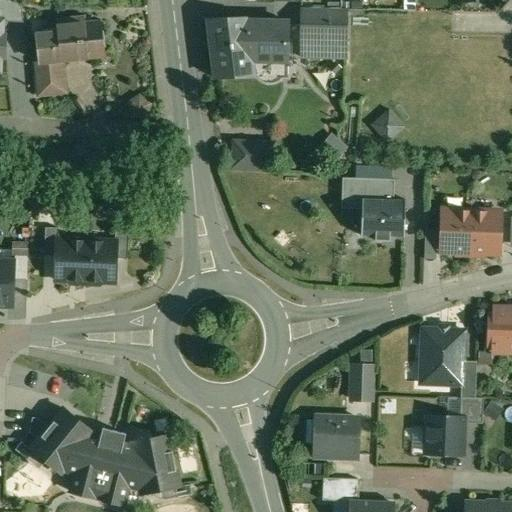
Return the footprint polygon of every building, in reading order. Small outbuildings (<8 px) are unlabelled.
[(348,11),(303,10),(302,57),(347,58),(348,11)] [(103,23),(87,25),(86,16),(57,19),(58,35),(38,36),(40,61),(61,60),(61,62),(63,61),(107,57),(103,23)] [(288,20),(247,19),(209,20),(216,78),(254,76),(254,70),(287,71),(288,20)] [(40,61),(38,62),(41,95),(67,93),(63,61),(61,62),(61,60),(40,61)] [(370,120),(383,140),(401,129),(388,109),(370,120)] [(329,133),(317,145),(331,159),(343,147),(329,133)] [(271,144),(235,142),(234,167),(270,169),(271,144)] [(362,200),(394,201),(394,180),(342,179),(341,209),(362,210),(362,200)] [(362,210),(361,237),(375,237),(375,243),(389,244),(389,238),(403,238),(404,202),(394,201),(362,200),(362,210)] [(473,211),(444,210),(442,251),(462,252),(462,254),(471,255),(473,211)] [(502,212),(473,211),(471,255),(480,255),(480,253),(500,254),(502,212)] [(59,228),(46,228),(45,256),(57,256),(58,240),(59,240),(59,228)] [(129,231),(116,230),(116,242),(117,242),(116,258),(128,259),(129,231)] [(438,230),(426,230),(426,240),(438,240),(438,230)] [(59,240),(58,240),(57,256),(57,281),(77,281),(76,283),(86,284),(87,241),(59,240)] [(438,240),(426,240),(425,259),(437,260),(438,240)] [(116,242),(87,241),(86,284),(95,284),(96,282),(115,283),(116,258),(117,242),(116,242)] [(16,263),(0,262),(0,305),(14,306),(16,263)] [(511,308),(495,308),(495,314),(491,314),(490,346),(494,346),(494,352),(511,352),(511,308)] [(465,331),(424,329),(421,384),(462,385),(463,385),(464,361),(465,331)] [(478,362),(464,361),(463,385),(462,385),(462,397),(476,398),(478,362)] [(373,366),(354,366),(352,399),(372,400),(373,366)] [(476,398),(462,397),(461,417),(464,417),(464,423),(483,424),(484,398),(476,398)] [(37,440),(30,449),(62,475),(64,472),(75,475),(70,494),(126,509),(131,490),(141,493),(141,496),(181,489),(172,436),(132,443),(135,457),(123,455),(127,436),(105,431),(101,450),(84,446),(95,433),(64,407),(48,427),(37,440)] [(461,417),(429,416),(428,438),(430,438),(430,455),(463,456),(464,423),(464,417),(461,417)] [(360,418),(321,417),(320,445),(315,445),(314,458),(328,458),(329,454),(359,455),(360,418)] [(37,440),(48,427),(40,420),(34,419),(29,434),(37,440)] [(353,503),(352,511),(396,511),(397,504),(353,503)]
